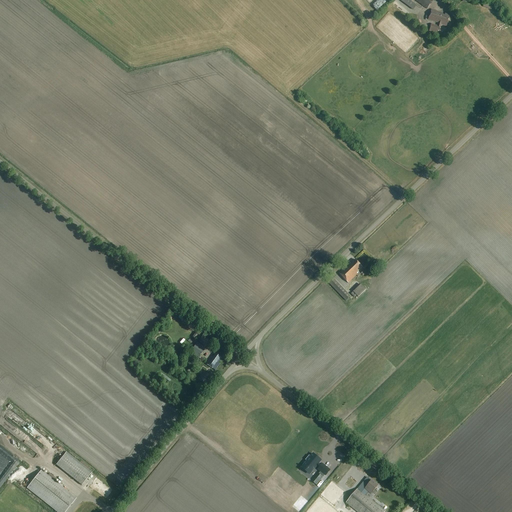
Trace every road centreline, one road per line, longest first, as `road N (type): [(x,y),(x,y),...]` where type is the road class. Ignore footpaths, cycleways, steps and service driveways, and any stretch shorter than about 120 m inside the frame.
road 1 (tertiary): [(257,339),(511,94)]
road 2 (unclassified): [(241,355),(0,161)]
road 3 (unclassified): [(436,511),(262,372)]
road 4 (tertiary): [(110,511),(230,369)]
road 5 (track): [(405,196),(290,97)]
